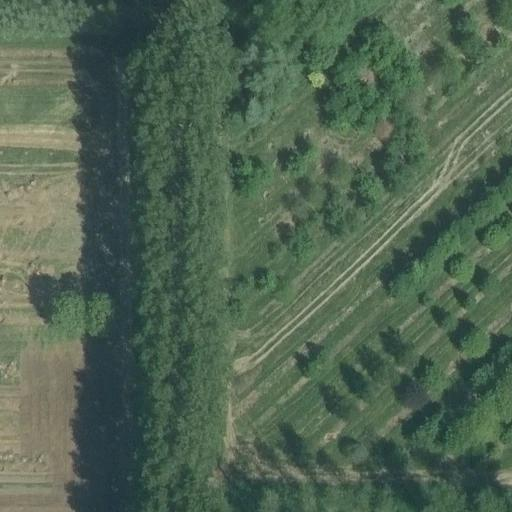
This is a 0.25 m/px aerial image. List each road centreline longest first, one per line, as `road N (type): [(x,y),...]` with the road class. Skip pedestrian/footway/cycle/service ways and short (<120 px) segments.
road 1 (track): [(173,511),(169,3)]
road 2 (track): [(0,2),(169,3)]
